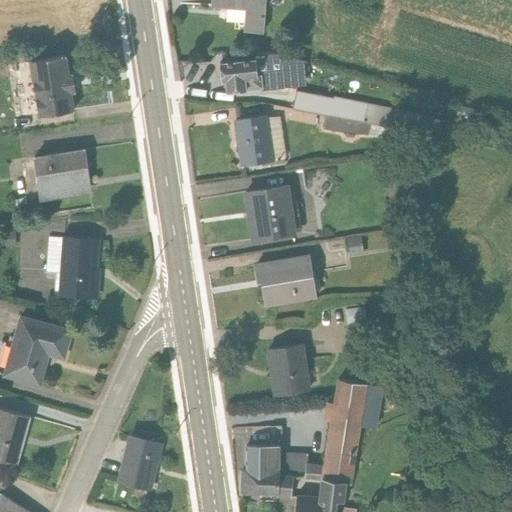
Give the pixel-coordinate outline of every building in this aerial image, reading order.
[(210,0),(210,9),(244,12),(242,33),(262,34),(264,0),(210,0)] [(218,63),(221,83),(224,83),(225,94),(262,90),(260,77),(284,74),(285,78),(297,77),(299,62),(283,58),(270,59),(270,55),(255,57),(255,59),(218,63)] [(66,56),(28,63),(36,117),(74,111),(72,94),(75,94),(72,73),(68,74),(66,56)] [(299,90),(295,110),(439,139),(443,120),(299,90)] [(265,117),(233,121),(240,168),(285,161),(279,119),(265,119),(265,117)] [(84,150),(32,157),(39,201),(91,193),(84,150)] [(288,186),(242,193),(250,243),(295,236),(288,186)] [(100,239),(61,237),(56,295),(96,299),(100,269),(98,268),(100,239)] [(308,257),(252,266),(255,284),(260,284),(264,309),(317,301),(308,257)] [(72,331),(19,315),(1,376),(40,387),(49,356),(63,360),(72,331)] [(302,345),(265,350),(271,398),(307,393),(302,345)] [(367,387),(336,381),(322,468),(306,466),(306,454),(277,454),(277,478),(300,479),(318,480),(345,482),(353,483),(367,387)] [(30,417),(0,408),(0,461),(17,466),(30,417)] [(161,444),(131,437),(118,482),(149,492),(161,444)] [(277,447),(246,447),(246,470),(238,470),(238,496),(277,496),(277,478),(277,454),(277,447)] [(296,497),(295,511),(335,511),(336,500),(344,501),(345,482),(318,480),(316,499),(296,497)] [(0,511),(25,511),(1,495),(0,496),(0,511)]
